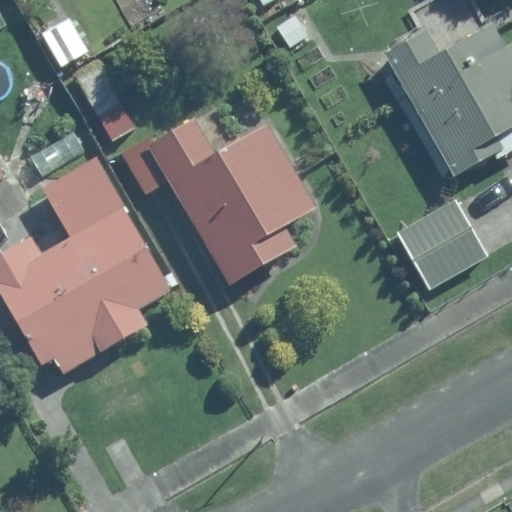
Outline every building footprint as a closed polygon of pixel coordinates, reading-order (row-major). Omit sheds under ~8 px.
[(413,28),(377,50),(460,187),(511,155),(511,39),(507,43),(491,16),(482,22),(468,0),(419,0),(402,11),(413,28)] [(70,16),(35,33),(56,75),(91,57),(70,16)] [(100,61),(71,78),(96,120),(125,102),(100,61)] [(145,201),(170,186),(235,297),(307,254),(296,236),(327,218),(273,125),(227,151),(206,115),(161,141),(158,136),(120,158),(145,201)] [(63,230),(0,263),(0,293),(41,370),(52,364),(60,381),(156,330),(146,311),(176,296),(104,159),(43,192),(63,230)] [(0,165),(0,186),(9,181),(0,165)] [(489,257),(457,201),(393,237),(424,293),(489,257)] [(0,434),(8,430),(0,415),(0,434)]
